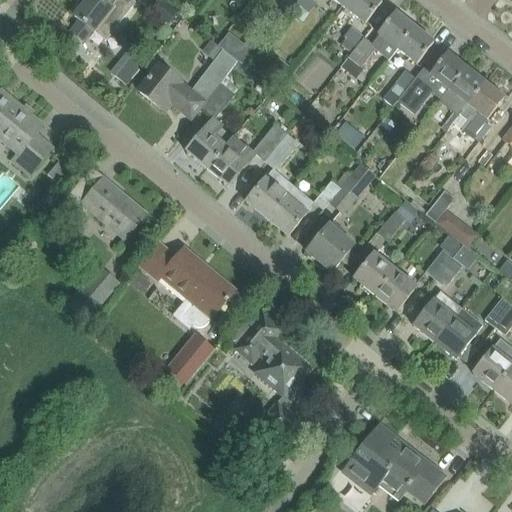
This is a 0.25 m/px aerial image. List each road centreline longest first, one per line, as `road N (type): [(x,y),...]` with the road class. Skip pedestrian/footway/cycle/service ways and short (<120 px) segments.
road 1 (residential): [(373,363),(288,293),(259,257),(0,51)]
road 2 (unclassified): [(274,511),(373,363)]
road 3 (residential): [(511,461),(483,448),(373,363)]
